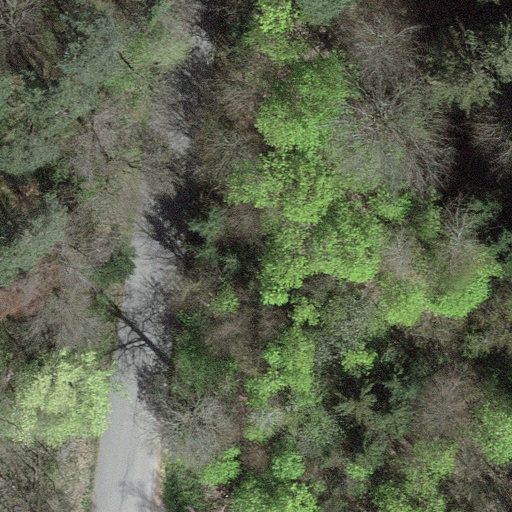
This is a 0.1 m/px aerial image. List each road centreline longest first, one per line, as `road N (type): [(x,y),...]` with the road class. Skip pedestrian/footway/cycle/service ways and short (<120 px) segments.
road 1 (tertiary): [(193,0),(115,511)]
road 2 (track): [(0,420),(130,405)]
